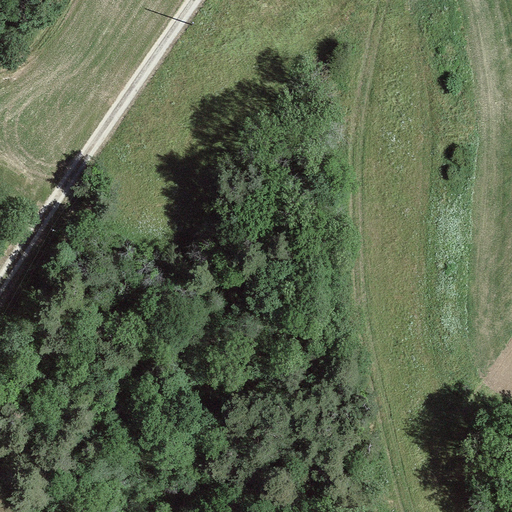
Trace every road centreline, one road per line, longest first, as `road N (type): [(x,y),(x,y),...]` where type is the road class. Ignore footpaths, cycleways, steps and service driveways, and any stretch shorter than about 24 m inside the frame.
road 1 (track): [(407,511),(356,280),(357,129),(383,0)]
road 2 (track): [(0,288),(198,0)]
